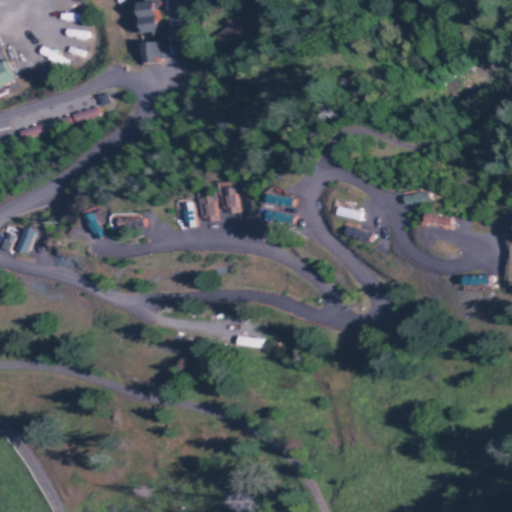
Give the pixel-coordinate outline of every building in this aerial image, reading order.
[(137,2),(140,33),(157,31),(154,0),(137,2)] [(262,24),(250,9),(215,36),(227,51),(262,24)] [(158,62),(158,41),(140,42),(141,62),(158,62)] [(73,122),(98,117),(96,108),(71,113),(73,122)] [(233,181),(220,182),(221,214),(234,213),(233,181)] [(431,201),(430,192),(403,195),(404,204),(431,201)] [(295,197),(271,194),(269,210),(293,213),(295,197)] [(213,203),(208,203),(208,197),(198,197),(199,216),(214,216),(213,203)] [(180,199),(182,227),(193,227),(192,198),(180,199)] [(337,215),(357,220),(359,213),(339,207),(337,215)] [(104,236),(102,228),(108,226),(104,210),(88,214),(94,239),(104,236)] [(296,223),(297,214),(271,212),(270,221),(296,223)] [(422,224),(450,227),(451,216),(423,213),(422,224)] [(113,215),(114,227),(144,226),(143,214),(113,215)] [(16,250),(28,253),(35,230),(24,226),(16,250)]
